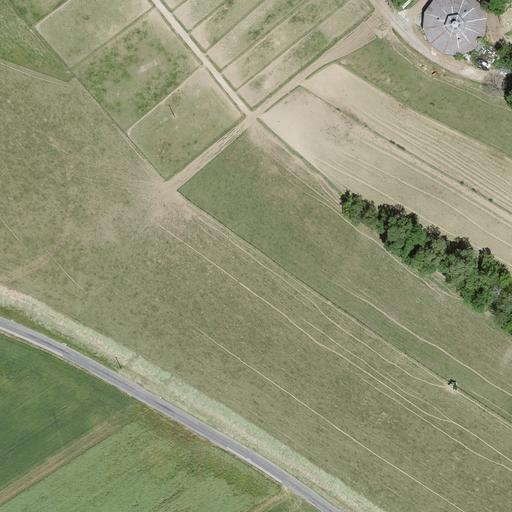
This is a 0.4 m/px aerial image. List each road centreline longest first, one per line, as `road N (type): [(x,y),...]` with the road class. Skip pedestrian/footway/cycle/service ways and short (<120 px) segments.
road 1 (tertiary): [(0,323),(114,378),(331,511)]
road 2 (track): [(374,0),(405,37),(464,74),(511,85)]
